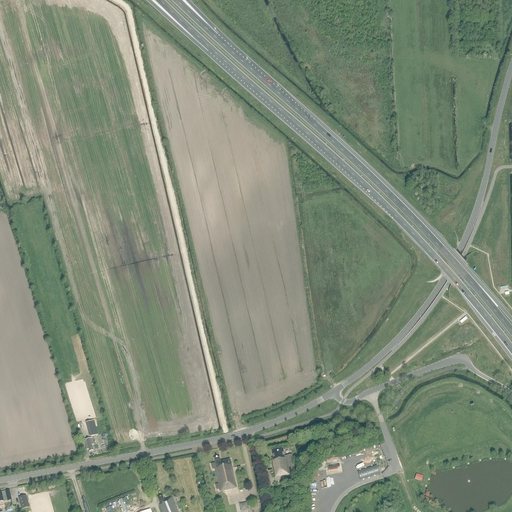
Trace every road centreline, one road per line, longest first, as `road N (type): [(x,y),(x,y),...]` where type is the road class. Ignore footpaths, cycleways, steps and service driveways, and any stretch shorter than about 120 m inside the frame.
road 1 (trunk): [(209,47),(379,199),(511,349)]
road 2 (trunk): [(511,331),(395,200),(215,37)]
road 3 (tertiary): [(333,391),(386,350),(444,278),(479,199),(511,65)]
road 4 (tertiary): [(0,480),(240,434),(333,391)]
